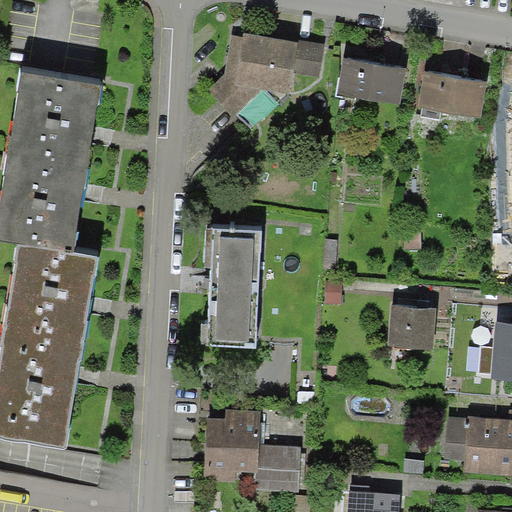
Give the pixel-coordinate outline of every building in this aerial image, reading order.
[(299,37),(244,28),(235,83),(290,92),(293,70),(299,37)] [(325,41),(299,37),(293,70),(319,74),(325,41)] [(408,64),(343,53),(336,93),(401,104),(408,64)] [(100,79),(22,66),(0,195),(0,233),(71,245),(100,79)] [(489,77),(425,66),(418,105),(483,115),(489,77)] [(420,221),(404,221),(404,247),(420,246),(420,221)] [(262,226),(214,224),(210,340),(258,341),(262,226)] [(94,251),(19,239),(0,357),(0,432),(63,443),(94,251)] [(342,279),(325,278),(324,303),(341,303),(342,279)] [(434,305),(392,302),(388,345),(430,349),(434,305)] [(511,322),(495,321),(491,368),(511,369),(511,322)] [(205,404),(203,478),(254,480),(257,406),(205,404)] [(467,415),(447,414),(445,456),(465,457),(467,415)] [(511,417),(470,414),(464,472),(511,475),(511,417)] [(257,443),(255,487),(299,490),(301,445),(257,443)] [(397,511),(399,491),(348,487),(346,511),(397,511)] [(306,511),(307,492),(286,491),(284,511),(306,511)]
